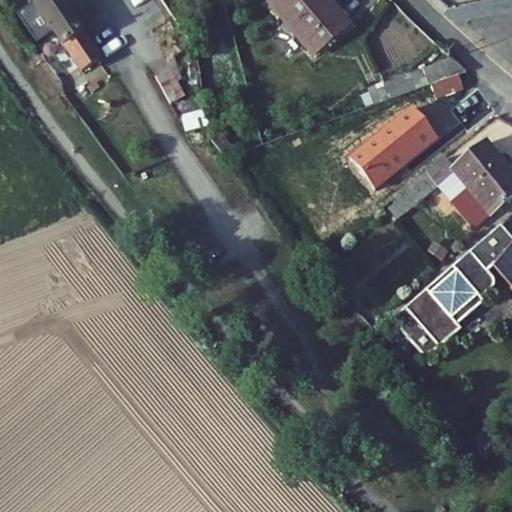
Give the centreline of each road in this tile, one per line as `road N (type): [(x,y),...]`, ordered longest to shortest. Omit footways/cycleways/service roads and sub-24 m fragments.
road 1 (track): [(0,49),(136,228),(397,511)]
road 2 (residential): [(415,0),(511,89)]
